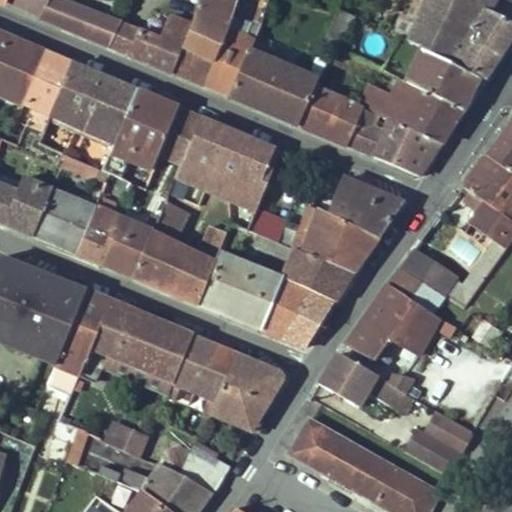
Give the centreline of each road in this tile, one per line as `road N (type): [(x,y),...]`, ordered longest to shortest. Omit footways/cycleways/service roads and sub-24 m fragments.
road 1 (residential): [(430,194),(0,14)]
road 2 (residential): [(0,238),(308,371)]
road 3 (residential): [(308,371),(430,194)]
road 4 (residential): [(212,511),(308,371)]
road 5 (residential): [(430,194),(511,88)]
